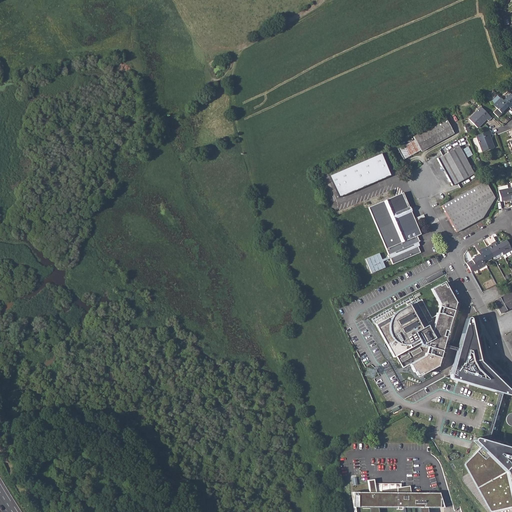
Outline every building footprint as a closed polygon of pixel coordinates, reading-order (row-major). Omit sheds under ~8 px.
[(511,95),(510,94),(503,101),(509,107),(511,109),(511,108),(511,95)] [(503,101),(501,98),(498,95),(491,101),(491,103),(493,105),(501,113),(504,110),(505,111),(509,107),(503,101)] [(481,107),(469,119),(478,128),(487,119),(489,121),(492,118),(481,107)] [(414,140),(398,149),(404,160),(421,150),(421,152),(454,134),(446,119),(413,137),(414,140)] [(465,123),(462,124),(466,134),(470,132),(469,131),(471,130),(465,123)] [(490,130),(476,136),(482,152),(494,147),(490,136),(492,135),(490,130)] [(459,146),(437,158),(452,186),(474,174),(459,146)] [(380,154),(327,177),(337,199),(389,176),(380,154)] [(491,204),(485,182),(441,206),(456,232),(471,224),(483,217),(491,204)] [(485,182),(491,204),(495,198),(485,182)] [(508,189),(499,191),(501,202),(506,201),(506,202),(511,201),(508,189)] [(403,193),(369,208),(389,255),(387,255),(388,257),(382,259),(379,253),(366,259),(372,274),(386,268),(383,262),(390,259),(393,264),(420,253),(416,243),(420,242),(417,236),(420,234),(403,193)] [(491,245),(487,247),(492,257),(501,252),(497,244),(495,241),(491,244),(491,245)] [(501,242),(497,244),(501,252),(503,255),(504,258),(511,253),(511,251),(511,250),(506,241),(502,243),(501,242)] [(482,249),(478,251),(479,254),(483,261),(492,257),(487,247),(483,250),(482,249)] [(471,261),(466,264),(471,272),(485,264),(483,261),(479,254),(475,257),(475,258),(471,260),(471,261)] [(392,314),(375,323),(393,357),(396,355),(402,367),(409,363),(413,372),(415,371),(417,375),(421,373),(422,374),(438,365),(443,346),(444,343),(446,337),(447,338),(450,329),(448,329),(456,301),(447,285),(446,286),(444,282),(440,284),(439,283),(431,287),(439,303),(436,313),(431,316),(421,298),(409,304),(408,303),(396,310),(392,314)] [(511,291),(494,301),(501,314),(511,307),(511,291)] [(365,308),(361,310),(365,321),(370,319),(365,308)] [(480,359),(471,318),(470,316),(469,316),(468,316),(467,317),(458,347),(457,350),(449,378),(500,393),(503,393),(510,395),(511,394),(511,391),(482,362),(482,361),(483,361),(482,360),(482,359),(481,359),(480,359)] [(412,402),(424,398),(421,391),(409,396),(412,402)] [(503,393),(500,393),(487,440),(489,441),(503,393)] [(475,442),(481,447),(465,463),(465,465),(491,511),(490,511),(495,511),(511,508),(511,447),(489,441),(487,440),(478,438),(476,438),(475,439),(475,440),(475,442)] [(381,489),(381,492),(377,492),(375,479),(368,480),(369,492),(353,492),(353,506),(370,507),(370,511),(428,511),(428,507),(444,507),(440,493),(411,492),(410,486),(381,489)]
